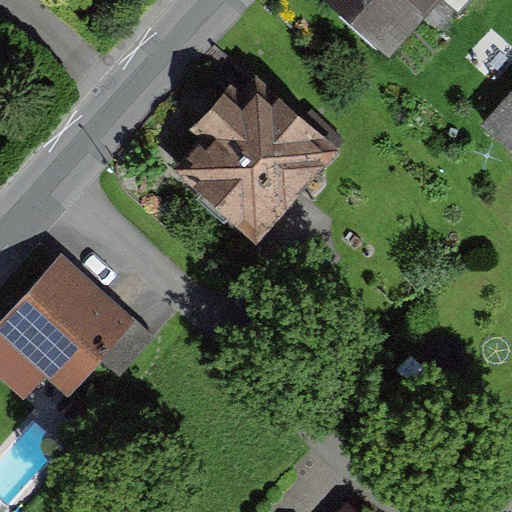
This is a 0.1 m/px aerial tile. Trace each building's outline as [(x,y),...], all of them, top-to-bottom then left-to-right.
[(449,0),(346,0),(404,51),(449,0)] [(255,88),(243,77),(201,123),(212,133),(185,162),(267,237),(351,146),(270,72),(255,88)] [(511,100),(493,122),(511,138),(511,100)] [(146,317),(71,250),(5,323),(11,329),(0,340),(0,364),(36,397),(57,374),(77,393),(146,317)] [(372,511),(358,499),(345,511),(372,511)]
